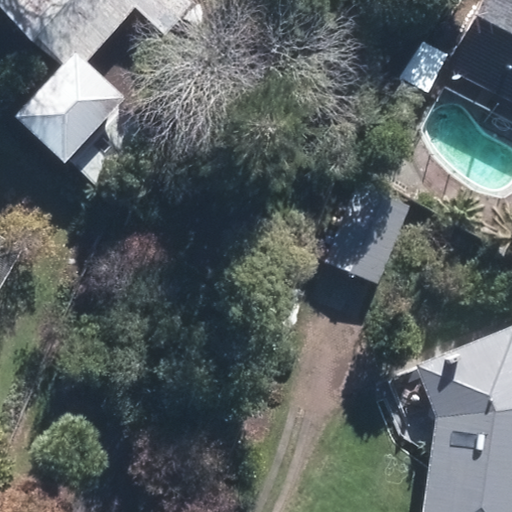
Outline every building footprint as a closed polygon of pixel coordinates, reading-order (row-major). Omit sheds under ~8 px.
[(0,0),(0,18),(56,71),(86,39),(117,67),(179,0),(0,0)] [(511,0),(471,0),(436,69),(511,107),(511,0)] [(372,286),(405,205),(361,187),(327,268),(372,286)] [(0,275),(11,255),(0,248),(0,275)] [(511,511),(511,332),(509,323),(406,364),(430,419),(414,511),(511,511)]
